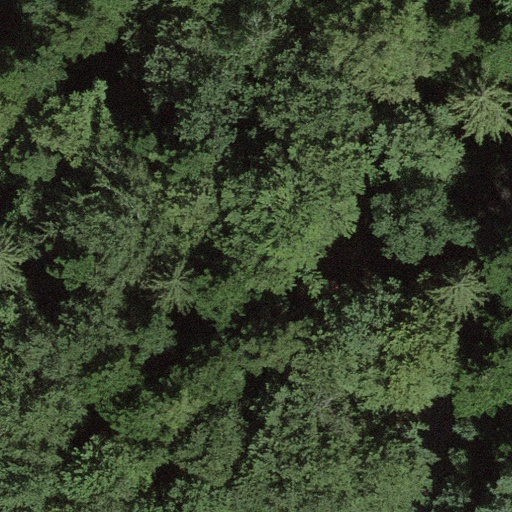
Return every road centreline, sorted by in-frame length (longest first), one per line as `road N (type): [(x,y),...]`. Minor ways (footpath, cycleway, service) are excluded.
road 1 (track): [(340,0),(375,164),(406,476),(427,511)]
road 2 (unclassified): [(403,511),(406,476),(511,172)]
